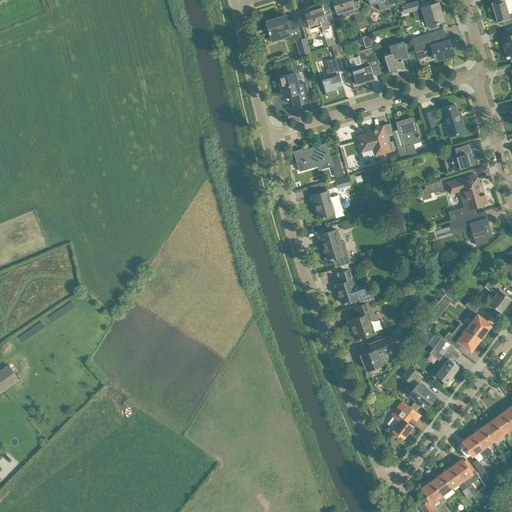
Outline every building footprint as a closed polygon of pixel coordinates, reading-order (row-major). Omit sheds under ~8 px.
[(333,0),(337,11),(331,13),(333,19),(338,17),(339,18),(362,10),(361,7),(358,0),(333,0)] [(368,0),(370,5),(378,3),(380,10),(393,5),(391,0),(368,0)] [(408,3),(401,5),(404,13),(413,10),(416,20),(425,17),(427,24),(428,24),(429,29),(439,27),(437,22),(439,22),(439,21),(443,19),(441,11),(440,11),(437,3),(438,2),(420,7),(418,0),(408,3)] [(511,0),(497,0),(491,2),(497,22),(503,20),(504,24),(511,21),(511,0)] [(333,19),(331,13),(327,1),(327,2),(330,12),(325,13),(321,2),(309,6),(311,11),(305,13),(307,22),(302,24),(304,30),(322,24),(320,19),(326,18),(327,21),(333,19)] [(363,13),(355,16),(358,28),(366,25),(363,13)] [(270,32),(271,37),(284,33),(285,37),(299,33),(294,19),(294,20),(287,22),(285,15),(266,21),(269,30),(268,30),(269,33),(270,32)] [(433,32),(411,38),(418,59),(434,54),(436,60),(454,54),(450,39),(436,43),(433,32)] [(306,37),(298,39),(302,54),(310,52),(306,37)] [(409,56),(406,47),(404,40),(389,45),(392,52),(384,54),(389,70),(403,66),(404,69),(405,68),(402,58),(409,56)] [(363,83),(363,81),(374,78),(369,62),(376,60),(372,46),(358,50),(359,55),(349,59),(352,69),(356,83),(357,83),(357,85),(363,83)] [(415,52),(408,54),(411,61),(417,60),(415,52)] [(327,77),(321,79),(323,83),(323,85),(324,85),(326,92),(327,92),(328,96),(337,94),(336,89),(344,87),(339,71),(346,69),(343,59),(342,56),(327,61),(330,70),(331,76),(328,77),(327,77)] [(298,84),(298,83),(295,72),(278,76),(279,77),(283,95),(283,96),(294,93),(296,103),(293,104),(293,105),(309,101),(305,83),(298,84)] [(449,135),(465,130),(462,120),(460,120),(455,104),(441,108),(449,135)] [(434,125),(433,121),(430,112),(423,114),(427,127),(434,125)] [(418,134),(417,128),(414,119),(407,121),(406,119),(396,122),(396,121),(403,144),(397,146),(400,156),(401,160),(415,156),(415,153),(416,152),(414,143),(421,141),(419,137),(420,137),(419,134),(418,134)] [(377,130),(357,136),(361,151),(373,148),(375,155),(390,150),(383,126),(376,128),(377,130)] [(448,171),(462,167),(471,164),(468,154),(472,153),(469,144),(459,147),(445,151),(448,158),(444,159),(448,171)] [(305,159),(297,161),(299,171),(317,165),(321,164),(322,169),(333,165),(330,156),(327,145),(315,148),(315,151),(304,154),(305,159)] [(345,175),(343,168),(336,170),(335,174),(337,177),(345,175)] [(451,220),(462,216),(472,213),(470,207),(486,202),(484,194),(485,194),(485,192),(481,194),(475,174),(466,177),(447,182),(450,192),(459,190),(463,207),(448,211),(451,220)] [(337,188),(352,184),(349,176),(335,180),(337,188)] [(440,180),(428,184),(430,192),(443,189),(440,180)] [(324,191),(315,194),(317,203),(315,204),(319,217),(323,215),(334,212),(342,210),(338,195),(330,197),(328,190),(324,191)] [(431,229),(432,234),(434,233),(436,238),(472,227),(477,245),(478,244),(488,242),(486,237),(492,236),(487,217),(464,224),(462,218),(485,211),(452,220),(450,221),(451,225),(441,228),(440,226),(432,229),(431,229)] [(353,218),(341,222),(343,230),(355,226),(353,218)] [(341,241),(337,229),(320,234),(327,259),(330,258),(330,259),(333,258),(336,267),(350,262),(344,240),(341,241)] [(415,262),(410,245),(401,248),(405,264),(415,262)] [(506,266),(511,274),(511,250),(500,259),(505,266),(506,266)] [(472,265),(466,271),(471,275),(476,270),(472,265)] [(351,269),(338,273),(341,282),(336,284),(342,303),(344,302),(344,303),(354,299),(356,305),(374,299),(372,292),(368,294),(363,278),(355,281),(351,269)] [(499,288),(498,289),(488,281),(484,286),(490,290),(492,289),(496,292),(489,301),(502,312),(502,311),(501,311),(511,298),(511,299),(511,298),(499,288)] [(437,303),(444,309),(447,305),(440,299),(437,303)] [(470,299),(466,305),(475,312),(479,307),(470,299)] [(359,316),(348,320),(350,327),(352,326),(357,339),(366,336),(372,334),(367,320),(374,318),(369,302),(365,303),(356,306),(359,316)] [(440,313),(444,309),(437,303),(433,308),(440,313)] [(491,324),(483,318),(478,314),(468,327),(481,337),(491,324)] [(449,333),(446,337),(451,341),(458,347),(461,343),(470,351),(481,337),(468,327),(467,328),(462,324),(452,336),(449,333)] [(399,327),(390,330),(392,335),(401,332),(399,327)] [(370,351),(361,355),(367,369),(370,368),(371,371),(381,367),(380,364),(381,364),(383,363),(387,359),(384,352),(395,348),(390,335),(369,343),(372,350),(370,351)] [(441,338),(430,352),(445,364),(437,374),(439,375),(446,382),(459,366),(449,358),(452,355),(457,359),(461,353),(454,347),(441,338)] [(0,392),(19,379),(8,364),(0,370),(0,392)] [(410,366),(403,375),(411,381),(418,372),(410,366)] [(416,385),(409,394),(421,403),(422,404),(427,407),(427,406),(426,405),(433,395),(435,396),(436,395),(419,382),(424,376),(418,372),(414,378),(411,381),(416,385)] [(402,418),(394,428),(393,430),(401,437),(400,437),(403,439),(404,438),(403,437),(413,425),(407,421),(411,416),(408,414),(412,408),(421,415),(403,400),(394,412),(402,418)] [(511,405),(503,412),(511,424),(511,405)] [(503,433),(511,426),(511,424),(503,412),(493,419),(503,433)] [(493,440),(503,433),(493,419),(483,426),(493,440)] [(487,444),(493,440),(483,426),(473,433),(488,455),(492,452),(487,444)] [(488,455),(473,433),(462,441),(472,455),(478,451),(484,458),(488,455)] [(505,467),(509,464),(505,457),(500,460),(505,467)] [(472,472),(468,466),(462,458),(452,466),(467,487),(471,484),(466,476),(472,472)] [(481,474),(486,471),(477,458),(472,462),(481,474)] [(463,490),(467,487),(452,466),(441,473),(451,487),(457,483),(463,490)] [(441,494),(451,487),(441,473),(431,480),(441,494)] [(431,502),(441,494),(431,480),(421,488),(427,496),(431,502)] [(421,509),(431,502),(427,496),(417,503),(421,509)] [(423,511),(427,511),(435,507),(431,502),(421,509),(423,511)]
